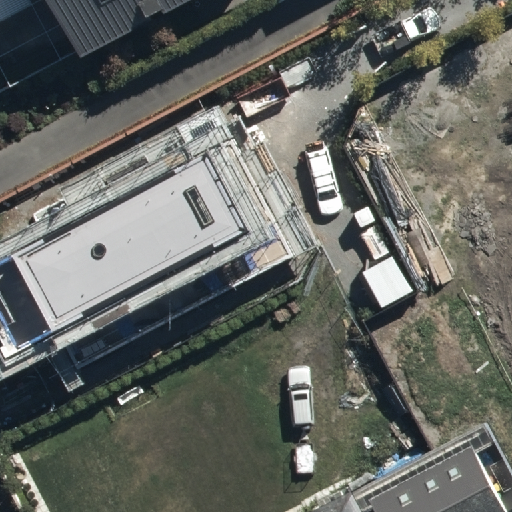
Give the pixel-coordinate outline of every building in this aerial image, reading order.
[(0,0),(0,97),(3,103),(91,57),(110,92),(282,1),(281,0),(0,0)] [(511,71),(407,126),(511,327),(511,71)] [(511,396),(508,398),(511,405),(511,412),(503,417),(511,433),(511,396)] [(511,511),(511,502),(478,438),(373,493),(382,511),(511,511)] [(364,511),(356,496),(323,511),(364,511)]
